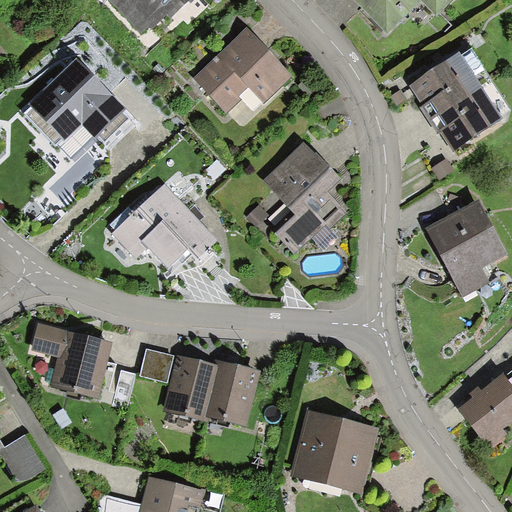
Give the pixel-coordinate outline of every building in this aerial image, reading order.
[(184,0),(106,0),(141,34),(162,14),(166,18),(184,0)] [(355,0),(385,30),(415,0),(419,0),(433,14),(446,0),(355,0)] [(254,110),(292,74),(246,26),(193,77),(227,113),(242,98),(254,110)] [(458,51),(406,84),(415,99),(419,105),(416,107),(432,133),(436,130),(439,134),(450,152),(499,121),(495,115),(507,108),(469,49),(460,54),(458,51)] [(135,118),(80,60),(31,106),(33,108),(27,115),(55,145),(63,137),(68,141),(83,126),(103,148),(135,118)] [(333,168),(296,132),(255,172),(288,204),(268,223),(292,247),(338,201),(319,182),(333,168)] [(222,170),(213,162),(203,172),(211,181),(222,170)] [(217,241),(162,180),(130,208),(126,204),(108,221),(114,228),(106,235),(129,260),(145,246),(174,275),(188,270),(204,263),(215,251),(210,246),(217,241)] [(506,253),(479,200),(424,228),(452,281),(463,302),(492,287),(481,267),(506,253)] [(265,214),(255,204),(245,214),(254,224),(265,214)] [(98,400),(113,343),(41,324),(34,349),(58,355),(50,387),(98,400)] [(174,356),(147,349),(140,377),(168,384),(174,356)] [(203,420),(205,414),(218,364),(178,353),(163,409),(203,420)] [(219,360),(218,364),(205,414),(246,425),(260,370),(219,360)] [(118,404),(131,407),(139,375),(126,371),(118,404)] [(503,427),(511,420),(511,383),(503,373),(458,409),(484,442),(488,447),(507,432),(503,427)] [(364,495),(380,429),(308,412),(292,478),(364,495)] [(34,437),(3,448),(14,478),(45,467),(34,437)] [(197,511),(203,494),(148,479),(139,511),(197,511)]
